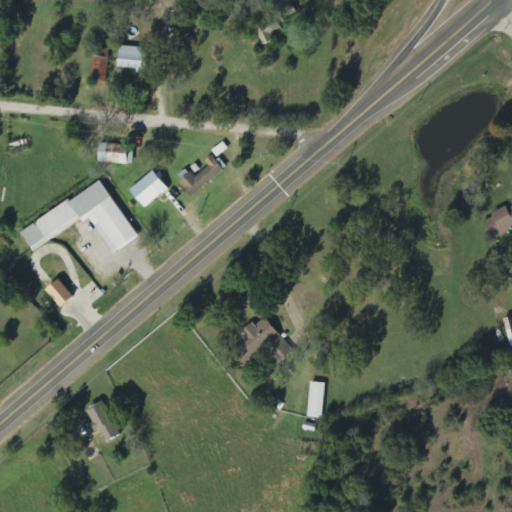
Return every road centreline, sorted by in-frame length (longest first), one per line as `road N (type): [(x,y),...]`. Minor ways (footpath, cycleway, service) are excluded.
road 1 (secondary): [(0,423),(367,113)]
road 2 (residential): [(331,142),(0,102)]
road 3 (secondary): [(501,0),(367,113)]
road 4 (secondary): [(436,0),(367,113)]
